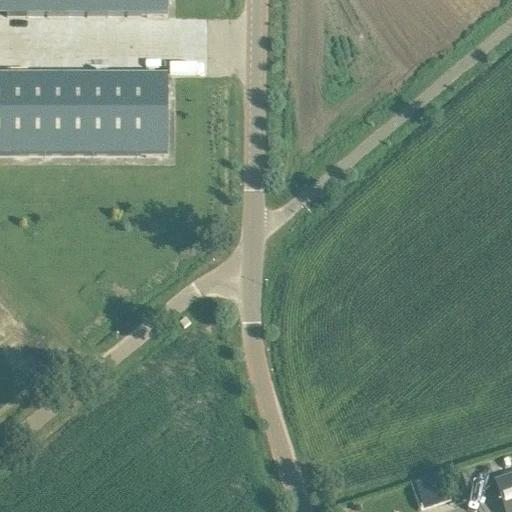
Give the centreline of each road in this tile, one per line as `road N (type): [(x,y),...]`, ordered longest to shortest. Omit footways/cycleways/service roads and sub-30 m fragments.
road 1 (unclassified): [(0,451),(253,243)]
road 2 (unclassified): [(302,511),(257,373),(253,243)]
road 3 (unclassified): [(253,243),(256,0)]
